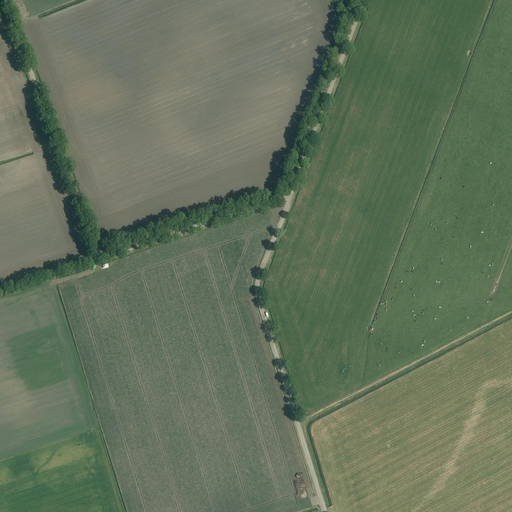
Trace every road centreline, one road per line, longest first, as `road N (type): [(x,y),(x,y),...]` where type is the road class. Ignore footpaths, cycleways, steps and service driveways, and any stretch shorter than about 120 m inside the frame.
road 1 (track): [(290,195),(97,254),(3,0)]
road 2 (track): [(290,195),(257,287),(324,511)]
road 3 (track): [(290,195),(363,0)]
